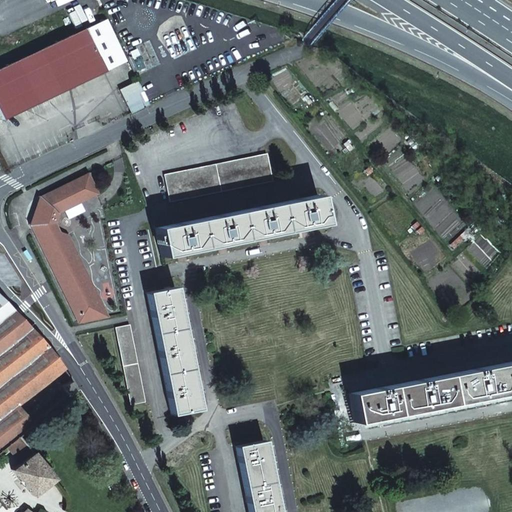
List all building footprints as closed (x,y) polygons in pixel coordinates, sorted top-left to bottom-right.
[(102,68),(80,26),(26,54),(0,67),(0,118),(1,121),(102,68)] [(130,112),(148,104),(135,78),(117,86),(130,112)] [(269,153),(191,170),(168,175),(173,202),(275,180),(269,153)] [(35,224),(81,323),(109,317),(71,235),(61,233),(57,222),(49,223),(53,208),(59,215),(100,195),(90,174),(44,198),(47,201),(40,224),(35,224)] [(325,222),(320,193),(256,207),(159,228),(165,257),(325,222)] [(183,320),(178,288),(149,293),(156,335),(163,371),(171,414),(177,412),(178,415),(183,414),(183,411),(200,409),(183,320)] [(0,352),(29,329),(0,298),(0,352)] [(132,326),(118,329),(126,370),(133,404),(147,402),(132,326)] [(0,352),(0,450),(32,425),(25,417),(23,417),(22,417),(14,407),(41,386),(63,368),(47,348),(41,341),(29,329),(0,352)] [(511,363),(335,399),(341,427),(511,393),(511,363)] [(76,388),(71,380),(63,386),(68,395),(76,388)] [(64,398),(57,390),(23,417),(25,417),(32,425),(54,407),(64,398)] [(271,511),(263,444),(234,448),(243,511),(271,511)] [(32,495),(54,478),(33,452),(12,469),(32,495)]
